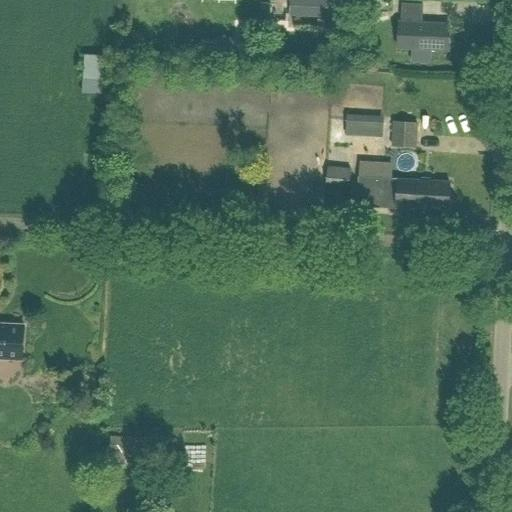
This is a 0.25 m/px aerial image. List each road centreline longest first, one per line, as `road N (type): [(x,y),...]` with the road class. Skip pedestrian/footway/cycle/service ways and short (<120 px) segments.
road 1 (residential): [(510,240),(0,224)]
road 2 (unclassified): [(497,511),(510,240)]
